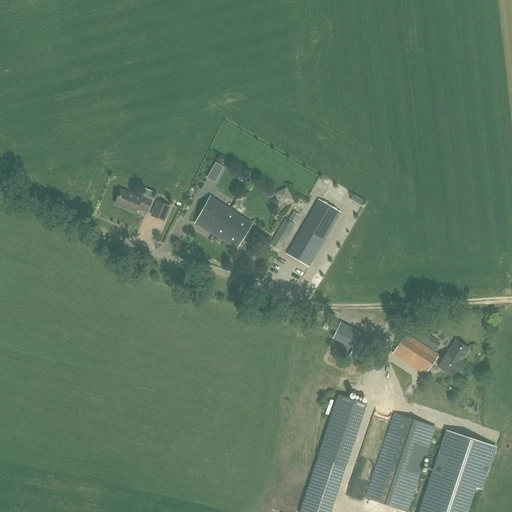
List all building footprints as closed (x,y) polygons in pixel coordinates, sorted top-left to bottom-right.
[(215,163),(206,179),(214,183),(223,168),(215,163)] [(146,211),(151,199),(142,195),(140,198),(121,190),(115,203),(135,212),(137,207),(146,211)] [(222,218),(227,209),(210,198),(196,222),(213,233),(218,225),(219,226),(224,219),(222,218)] [(308,267),(340,212),(318,199),(286,254),(308,267)] [(169,207),(157,202),(151,215),(163,220),(169,207)] [(218,225),(213,233),(236,248),(251,224),(227,209),(222,218),(224,219),(219,226),(218,225)] [(284,219),(270,244),(279,250),(294,225),(284,219)] [(435,349),(439,342),(423,332),(418,338),(435,349)] [(461,363),(446,353),(442,359),(437,356),(438,354),(406,333),(393,353),(425,374),(433,362),(438,365),(438,366),(453,375),(454,373),(455,374),(458,370),(457,369),(461,363)] [(446,353),(461,363),(462,361),(461,360),(469,349),(456,340),(448,351),(446,353)] [(405,511),(417,478),(434,427),(394,413),(365,498),(405,511)] [(496,448),(448,432),(420,511),(465,511),(474,487),(482,490),(496,448)] [(329,511),(345,466),(318,457),(299,511),(329,511)]
